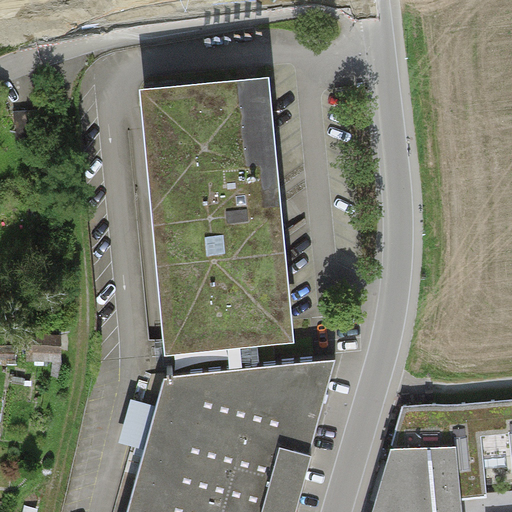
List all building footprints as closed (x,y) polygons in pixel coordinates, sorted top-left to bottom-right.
[(170,344),(294,332),(280,191),(268,72),(145,84),(170,344)] [(41,107),(14,111),(18,138),(45,134),(41,107)] [(0,360),(64,361),(64,322),(27,322),(27,330),(0,330),(0,360)] [(292,511),(297,493),(324,399),(335,356),(163,373),(124,511),(292,511)] [(511,397),(449,403),(456,481),(458,492),(486,490),(483,454),(490,453),(511,451),(511,397)] [(371,511),(460,511),(458,492),(456,481),(449,403),(404,406),(379,486),(371,511)]
